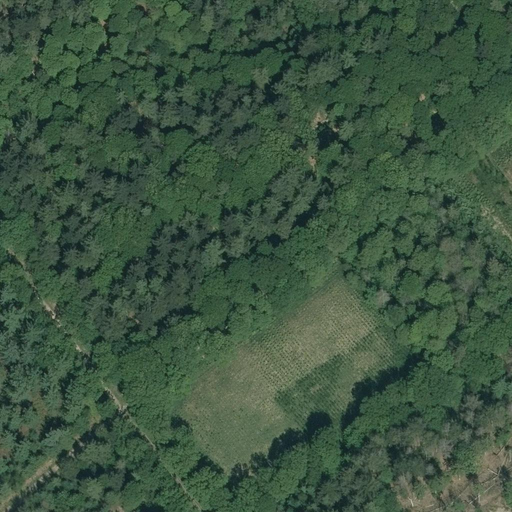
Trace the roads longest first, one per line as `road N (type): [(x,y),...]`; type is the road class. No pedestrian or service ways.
road 1 (track): [(7,511),(120,411),(511,105)]
road 2 (track): [(120,411),(197,511)]
